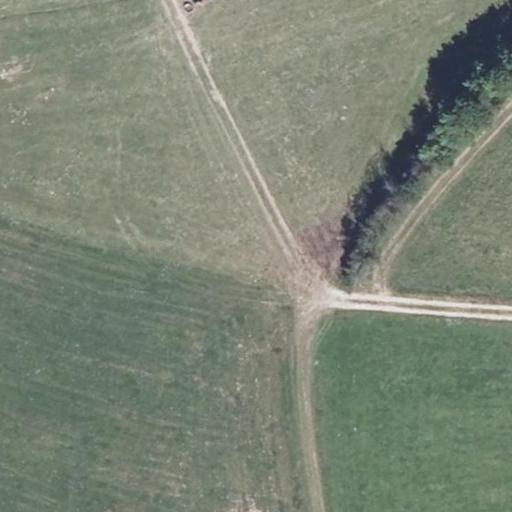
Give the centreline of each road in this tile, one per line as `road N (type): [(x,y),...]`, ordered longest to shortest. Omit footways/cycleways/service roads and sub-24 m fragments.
road 1 (track): [(318,511),(298,289),(160,0)]
road 2 (track): [(511,313),(330,299),(298,289)]
